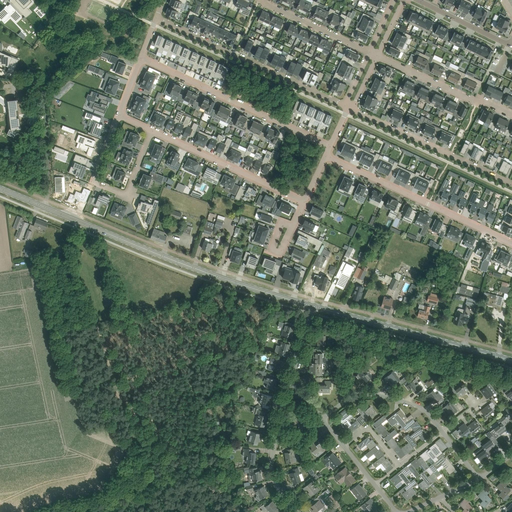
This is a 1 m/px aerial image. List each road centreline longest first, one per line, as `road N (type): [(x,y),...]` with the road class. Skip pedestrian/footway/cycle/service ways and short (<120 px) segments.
road 1 (secondary): [(312,307),(182,264),(0,188)]
road 2 (residential): [(330,147),(140,58)]
road 3 (residential): [(345,106),(156,18)]
road 4 (secondary): [(511,360),(312,307)]
road 5 (residential): [(511,243),(326,156)]
road 6 (residential): [(118,115),(93,182),(126,196),(152,131)]
road 7 (residential): [(511,184),(352,109)]
road 8 (residential): [(304,203),(152,131)]
road 9 (residential): [(511,114),(377,56)]
road 10 (residential): [(296,511),(275,483),(271,459),(291,381)]
road 11 (residential): [(442,430),(414,404),(377,394),(348,399),(321,417)]
road 12 (residential): [(370,52),(261,0)]
